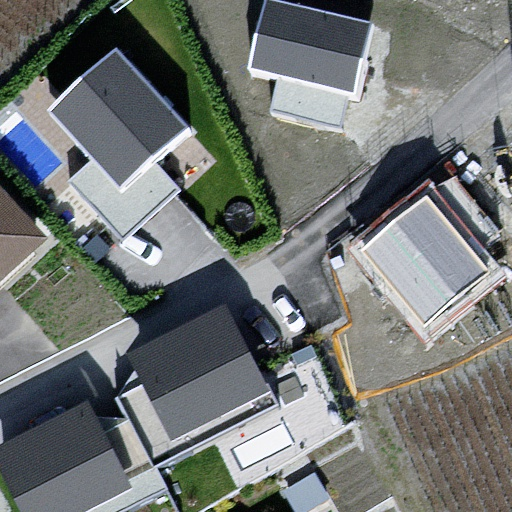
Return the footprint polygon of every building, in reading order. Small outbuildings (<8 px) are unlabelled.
[(366,27),(268,2),(252,67),(284,75),(275,108),(341,125),(366,27)] [(199,135),(121,53),(52,118),(93,162),(67,186),(123,245),(181,190),(161,170),(199,135)] [(487,233),(448,185),(367,250),(425,321),(487,272),(468,249),(487,233)] [(0,291),(53,240),(0,186),(0,291)] [(229,314),(135,361),(148,385),(118,400),(131,426),(155,472),(278,410),(229,314)] [(155,472),(131,426),(108,436),(92,406),(0,453),(0,470),(22,511),(126,511),(165,492),(155,472)]
